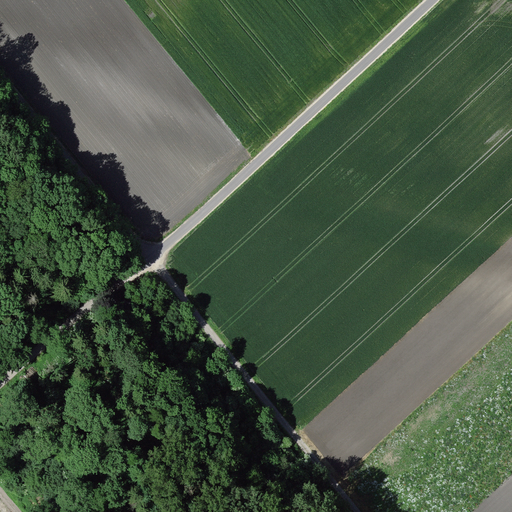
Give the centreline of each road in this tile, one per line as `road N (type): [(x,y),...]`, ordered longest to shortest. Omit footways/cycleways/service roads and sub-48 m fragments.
road 1 (unclassified): [(433,0),(0,386)]
road 2 (track): [(362,511),(0,78)]
